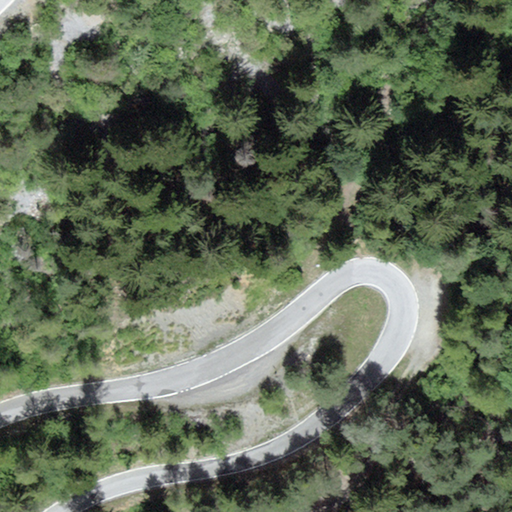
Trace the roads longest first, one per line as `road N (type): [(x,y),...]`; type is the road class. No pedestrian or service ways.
road 1 (tertiary): [(60,511),(104,488),(239,462),(308,431),(386,354),(402,317),(398,288),(385,276),(351,275),(259,341),(202,370),(0,412)]
road 2 (track): [(396,338),(410,349),(412,380),(361,483),(328,511)]
